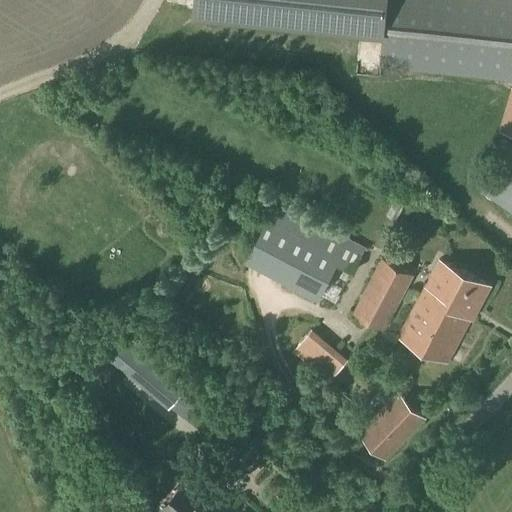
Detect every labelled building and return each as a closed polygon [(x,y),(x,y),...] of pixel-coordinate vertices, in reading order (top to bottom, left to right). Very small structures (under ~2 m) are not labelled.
[(511,0),(193,0),(192,16),(382,35),(379,68),(511,80),(511,0)] [(511,136),(511,88),(498,132),(511,136)] [(511,141),(480,191),(511,212),(511,141)] [(275,201),(244,261),(334,307),(335,304),(351,275),(365,248),(275,201)] [(367,283),(351,313),(384,330),(413,275),(380,258),(367,283)] [(472,319),(490,286),(439,258),(421,292),(421,291),(396,336),(447,363),(471,318),(472,319)] [(311,329),(291,353),(327,383),(347,360),(311,329)] [(384,460),(426,418),(398,391),(357,434),(384,460)] [(200,499),(181,483),(158,510),(159,511),(232,511),(221,502),(222,501),(208,489),(200,499)]
